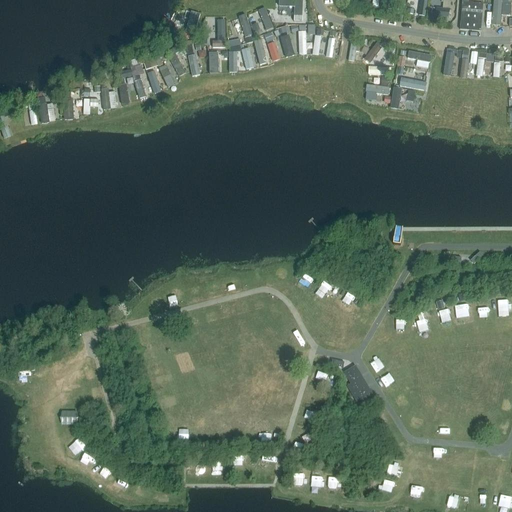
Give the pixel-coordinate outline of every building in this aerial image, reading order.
[(294,8),(294,22),(302,22),(302,0),(301,0),(279,0),(279,7),(294,8)] [(420,0),(419,16),(427,17),(428,0),(420,0)] [(502,2),(501,16),(510,17),(511,2),(502,2)] [(481,32),(483,5),(463,3),(461,31),(481,32)] [(449,10),(442,10),(436,9),(435,17),(441,17),(448,18),(449,10)] [(263,11),(257,13),(265,32),(271,30),(263,11)] [(245,35),(251,33),(246,17),(239,19),(245,35)] [(267,42),(272,40),(273,39),(271,34),(264,36),(267,42)] [(287,59),(296,56),(290,35),(282,38),(287,59)] [(334,59),(336,39),(329,38),(327,58),(334,59)] [(276,49),(279,47),(277,41),(268,45),(274,62),(280,60),(276,49)] [(166,53),(169,58),(187,49),(184,44),(166,53)] [(358,62),(360,45),(351,44),(350,61),(358,62)] [(266,55),(265,56),(262,47),(255,50),(261,65),(268,63),(266,55)] [(444,75),(453,76),(456,51),(448,50),(444,75)] [(159,55),(161,60),(168,57),(165,52),(159,55)] [(416,67),(429,70),(432,57),(410,52),(408,62),(416,64),(416,67)] [(179,78),(186,75),(178,55),(171,58),(179,78)] [(150,63),(152,68),(158,66),(155,57),(149,59),(150,63)] [(478,60),(477,77),(484,78),(485,60),(478,60)] [(461,74),(468,75),(470,62),(463,61),(461,74)] [(155,95),(163,93),(156,71),(148,74),(155,95)] [(163,72),(167,89),(173,87),(169,71),(163,72)] [(423,79),(424,72),(405,71),(405,78),(423,79)] [(126,72),(118,73),(119,80),(127,78),(126,72)] [(143,81),(136,82),(140,100),(147,98),(143,81)] [(123,105),(131,104),(128,85),(120,86),(123,105)] [(112,109),(118,108),(116,92),(110,93),(112,109)] [(36,105),(29,106),(32,126),(39,125),(36,105)] [(4,117),(13,114),(11,109),(3,112),(4,117)] [(323,279),(320,289),(330,292),(333,283),(323,279)] [(341,300),(350,304),(354,295),(344,291),(341,300)] [(152,302),(154,312),(165,310),(163,300),(152,302)] [(444,301),(437,303),(439,312),(446,310),(444,301)] [(458,323),(468,323),(467,306),(457,307),(458,323)] [(443,325),(453,322),(449,310),(439,313),(443,325)] [(341,369),(342,364),(330,361),(329,367),(341,369)] [(374,397),(355,366),(343,374),(350,385),(346,387),(358,406),(374,397)] [(294,475),(295,487),(305,487),(305,474),(294,475)]
